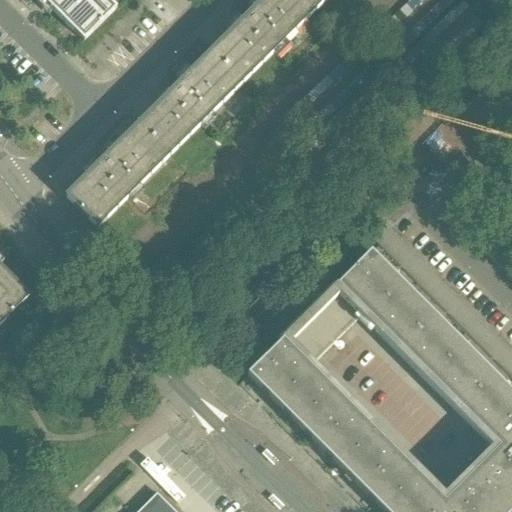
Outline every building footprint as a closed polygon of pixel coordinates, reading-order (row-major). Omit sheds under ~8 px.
[(115,10),(105,0),(39,0),(83,43),(115,10)] [(96,230),(326,0),(261,0),(63,198),(96,230)] [(511,511),(511,396),(509,393),(507,392),(486,371),(485,370),(484,369),(462,347),(462,346),(439,324),(439,323),(416,301),(416,300),(394,278),(393,277),(370,255),(370,254),(369,254),(352,271),(340,283),(336,287),(337,288),(395,346),(469,420),(490,442),(507,426),(509,423),(510,422),(511,424),(511,434),(510,437),(480,467),(459,487),(434,511),(423,511),(418,506),(431,492),(411,472),(321,382),(283,343),(281,342),(273,350),(266,357),(246,377),(247,378),(268,399),(269,399),(286,417),(289,420),(290,421),(310,441),(311,442),(331,462),(332,463),(353,484),(374,505),(375,505),(381,511),(511,511)] [(0,326),(29,298),(0,268),(0,326)] [(172,511),(156,496),(139,511),(172,511)]
